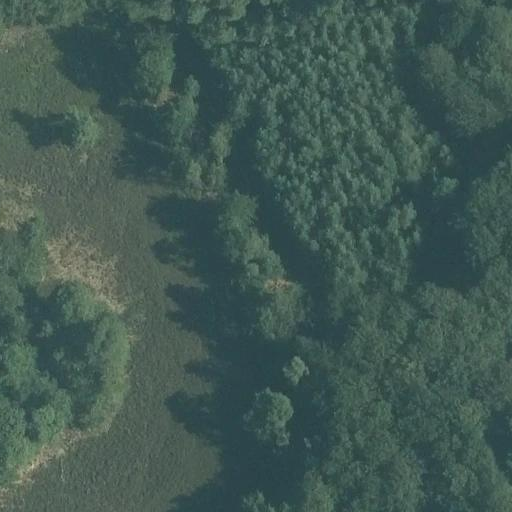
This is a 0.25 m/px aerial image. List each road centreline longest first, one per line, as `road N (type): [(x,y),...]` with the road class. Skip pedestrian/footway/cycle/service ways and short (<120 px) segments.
road 1 (track): [(416,511),(164,0)]
road 2 (track): [(416,511),(511,308)]
